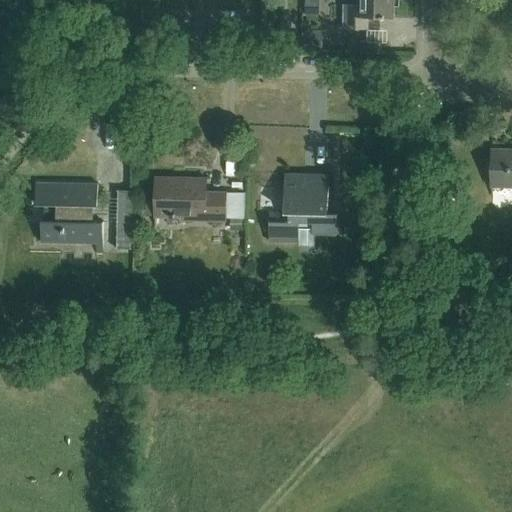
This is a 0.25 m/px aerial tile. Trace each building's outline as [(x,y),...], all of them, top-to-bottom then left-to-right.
[(360,0),(360,4),(345,4),(344,28),(369,29),(369,17),(395,18),(396,6),(400,6),(399,0),(360,0)] [(283,20),(274,34),(283,39),(291,25),(283,20)] [(302,30),(302,47),(323,48),(323,31),(302,30)] [(511,150),(493,150),(492,181),(511,180),(511,150)] [(340,235),(340,213),(330,213),(331,176),(287,175),(286,212),(270,212),(270,241),(300,242),(300,225),(314,225),(314,234),(340,235)] [(227,220),(228,192),(202,192),(202,178),(156,178),(156,219),(227,220)] [(105,254),(105,222),(92,222),(92,205),(100,206),(100,183),(38,182),(37,204),(51,205),(51,221),(44,221),(43,243),(98,243),(98,254),(105,254)] [(119,190),(117,249),(132,249),(133,191),(119,190)] [(248,219),(249,195),(234,195),(234,219),(248,219)]
